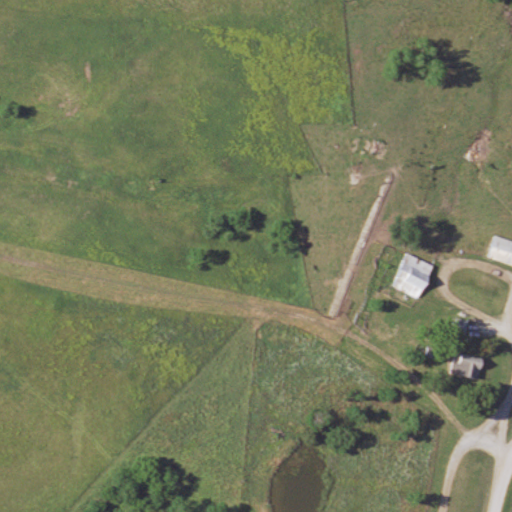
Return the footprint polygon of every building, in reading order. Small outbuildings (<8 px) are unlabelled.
[(349,152),(381,161),(386,145),(354,136),(349,152)] [(511,267),(511,244),(494,240),(488,262),(511,267)] [(434,264),(406,254),(393,289),(421,299),(434,264)] [(469,321),(449,316),(446,333),(465,337),(469,321)] [(483,357),(452,353),(450,375),(481,379),(483,357)]
